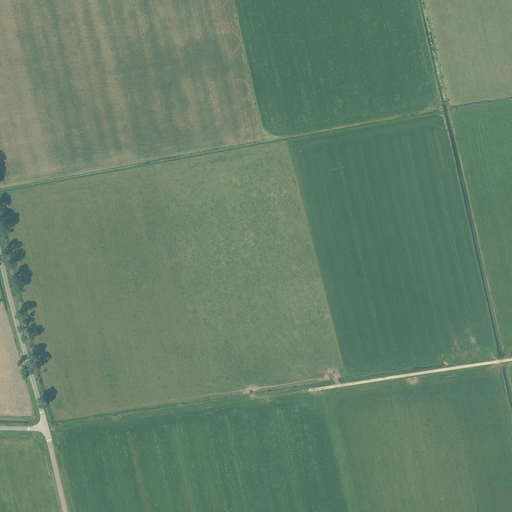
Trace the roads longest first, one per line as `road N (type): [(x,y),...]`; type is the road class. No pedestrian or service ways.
road 1 (unclassified): [(252,396),(511,358)]
road 2 (tertiary): [(45,427),(0,243)]
